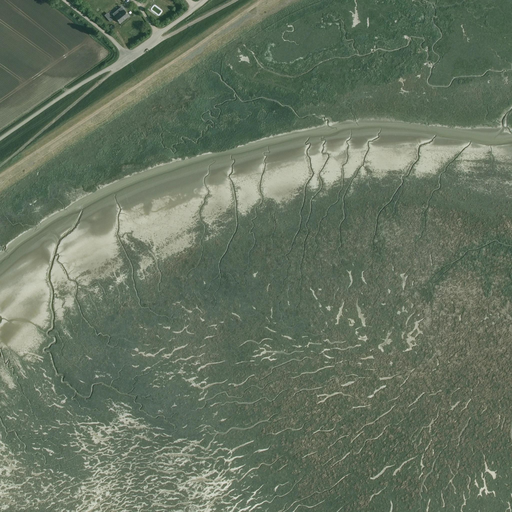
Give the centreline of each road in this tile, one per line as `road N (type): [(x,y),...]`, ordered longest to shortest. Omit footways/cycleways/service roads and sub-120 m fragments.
road 1 (track): [(0,177),(265,0)]
road 2 (unclassified): [(0,138),(130,57)]
